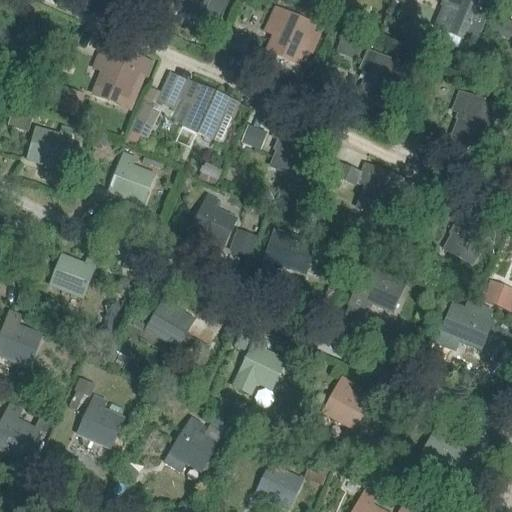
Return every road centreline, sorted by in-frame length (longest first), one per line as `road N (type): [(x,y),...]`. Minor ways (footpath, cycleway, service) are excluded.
road 1 (residential): [(37,208),(511,437)]
road 2 (residential): [(71,0),(511,207)]
